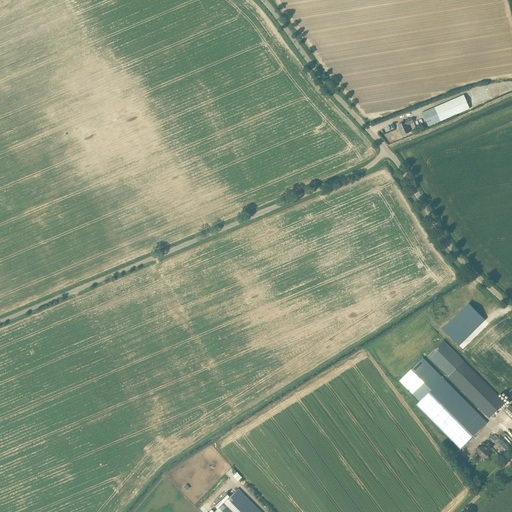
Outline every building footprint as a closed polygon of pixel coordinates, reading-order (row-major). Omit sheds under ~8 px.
[(464,95),(422,113),(428,127),(470,109),(464,95)] [(414,122),(412,118),(407,120),(407,121),(398,125),(401,131),(400,131),(402,136),(410,132),(407,128),(408,127),(407,124),(409,123),(410,124),(414,122)] [(468,302),(442,328),(457,343),(483,317),(468,302)] [(511,347),(490,325),(464,351),(500,387),(505,382),(511,389),(511,347)] [(443,340),(427,356),(448,377),(490,419),(506,403),(464,361),(443,340)] [(423,358),(400,381),(420,401),(416,405),(460,449),(487,422),(423,358)] [(477,458),(481,458),(489,458),(489,453),(488,453),(488,451),(489,451),(489,447),(478,447),(478,453),(477,453),(477,458)] [(260,511),(238,489),(231,495),(227,491),(211,508),(215,511),(214,511),(260,511)]
